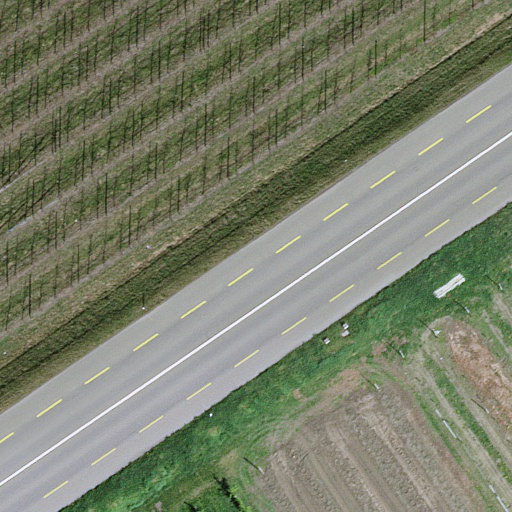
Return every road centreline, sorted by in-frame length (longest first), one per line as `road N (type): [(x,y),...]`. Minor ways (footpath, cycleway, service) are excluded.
road 1 (primary): [(0,493),(511,134)]
road 2 (primary): [(511,98),(0,450)]
